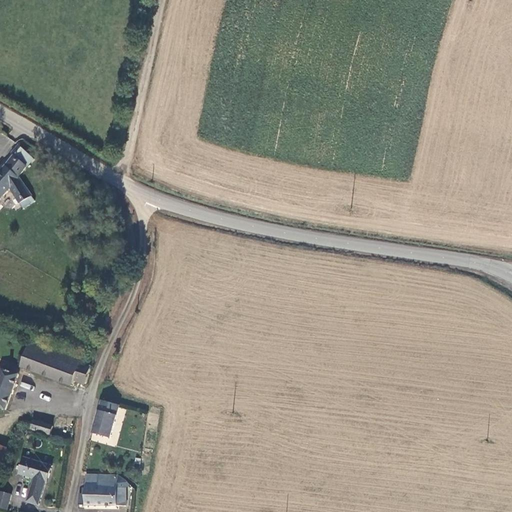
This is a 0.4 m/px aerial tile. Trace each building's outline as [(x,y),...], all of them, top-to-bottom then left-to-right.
[(0,200),(6,193),(22,207),(36,191),(22,180),(31,168),(29,166),(35,159),(18,145),(10,155),(11,156),(5,164),(0,171),(0,200)] [(30,213),(43,197),(36,191),(22,207),(30,213)] [(76,381),(87,385),(93,368),(82,364),(83,359),(33,341),(22,369),(73,388),(76,381)] [(0,409),(8,412),(21,375),(2,368),(0,373),(0,409)] [(121,406),(103,402),(100,412),(119,417),(121,406)] [(94,436),(113,440),(119,417),(100,412),(94,436)] [(35,420),(32,430),(52,437),(55,427),(35,420)] [(0,444),(0,458),(6,461),(10,448),(0,444)] [(56,466),(23,456),(17,475),(34,480),(27,503),(40,507),(47,484),(50,485),(56,466)] [(120,490),(120,477),(87,475),(85,493),(80,493),(79,505),(128,507),(127,491),(120,490)] [(12,495),(0,491),(0,509),(8,511),(12,495)]
